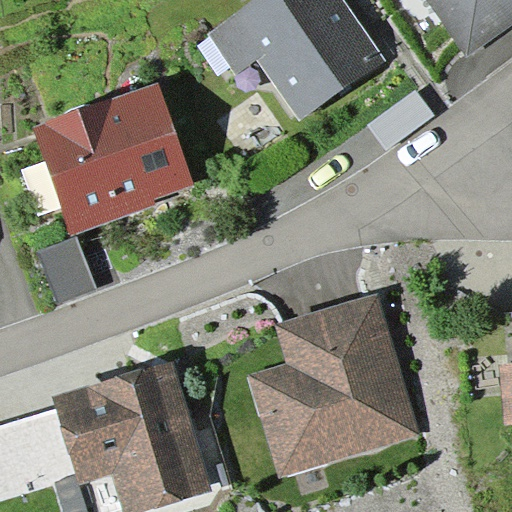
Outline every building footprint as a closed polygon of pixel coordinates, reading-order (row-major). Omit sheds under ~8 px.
[(343,0),(273,0),(211,37),(237,80),(265,63),(302,123),(387,72),(343,0)] [(511,0),(421,0),(469,68),(511,38),(511,0)] [(168,94),(43,140),(78,236),(203,190),(168,94)] [(95,239),(44,256),(61,304),(111,287),(95,239)] [(294,370),(249,383),(278,481),(418,439),(377,304),(283,332),(294,370)] [(184,372),(63,403),(86,488),(121,479),(129,511),(159,511),(216,497),(184,372)]
